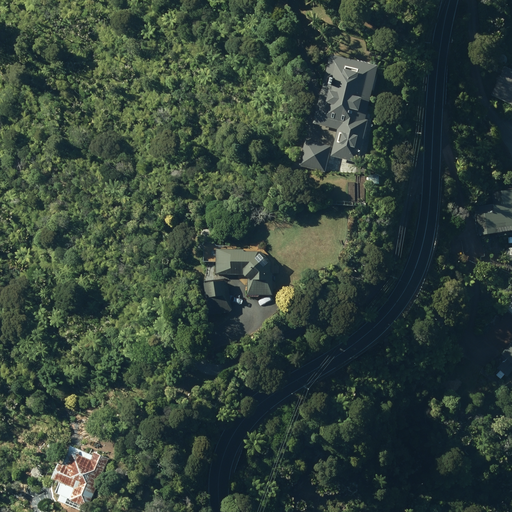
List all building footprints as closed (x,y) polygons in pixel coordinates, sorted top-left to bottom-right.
[(332,155),(359,162),(370,119),(367,119),(380,65),(332,53),(315,122),(339,129),(332,155)] [(493,94),(511,103),(511,67),(507,65),(493,94)] [(301,165),(327,171),(333,145),(307,139),(301,165)] [(381,174),(370,174),(370,184),(381,184),(381,174)] [(502,233),(502,236),(511,234),(511,190),(494,192),(497,212),(477,214),(480,235),(502,233)] [(249,294),(274,295),(274,272),(272,272),(272,261),(263,251),(245,251),(245,249),(218,249),(218,274),(245,274),(249,279),(249,294)] [(206,283),(210,315),(230,312),(233,309),(229,284),(226,281),(206,283)] [(511,342),(503,354),(508,358),(499,368),(509,376),(511,373),(511,342)] [(71,499),(70,500),(89,508),(111,458),(96,451),(92,460),(81,455),(79,451),(69,455),(71,459),(68,465),(60,462),(53,479),(61,482),(57,493),(71,499)]
